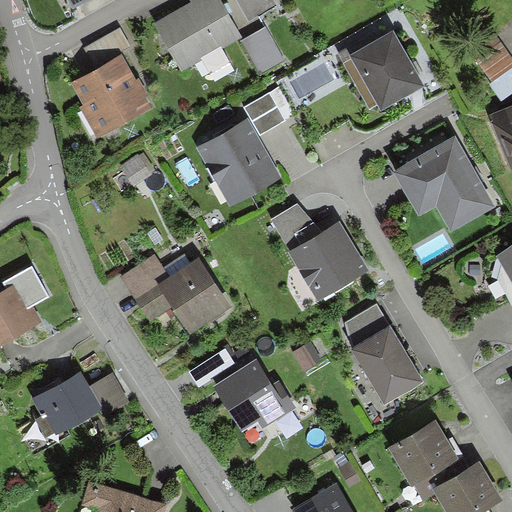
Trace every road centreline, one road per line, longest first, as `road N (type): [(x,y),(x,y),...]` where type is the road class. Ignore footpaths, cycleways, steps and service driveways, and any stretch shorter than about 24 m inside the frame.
road 1 (residential): [(235,511),(85,283),(53,200)]
road 2 (residential): [(511,473),(333,169)]
road 3 (residential): [(19,74),(160,0)]
road 4 (residential): [(53,200),(19,74)]
